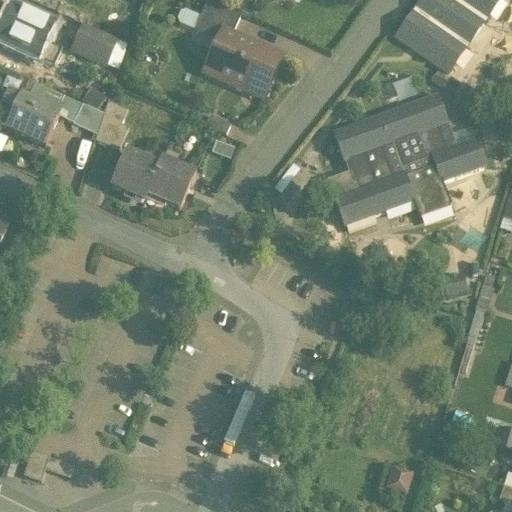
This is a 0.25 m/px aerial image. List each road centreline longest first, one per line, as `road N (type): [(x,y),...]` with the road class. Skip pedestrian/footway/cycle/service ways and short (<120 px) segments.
road 1 (residential): [(388,0),(215,227),(194,272)]
road 2 (residential): [(212,511),(281,341),(267,315),(194,272)]
road 3 (residential): [(194,272),(0,180)]
